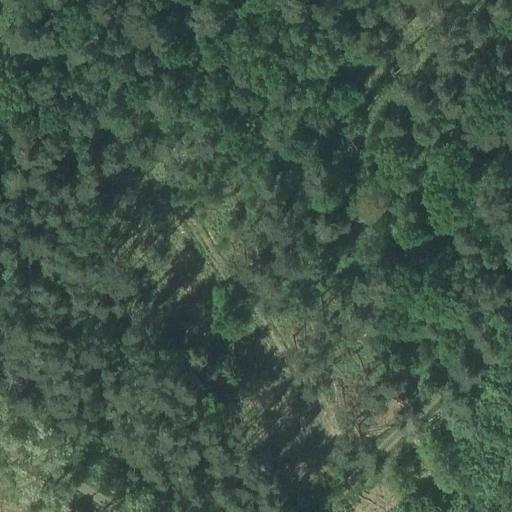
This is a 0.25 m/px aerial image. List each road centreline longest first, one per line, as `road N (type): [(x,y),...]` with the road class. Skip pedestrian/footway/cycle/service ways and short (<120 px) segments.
road 1 (track): [(219,0),(0,319)]
road 2 (track): [(511,313),(314,511)]
road 3 (track): [(0,444),(118,511)]
